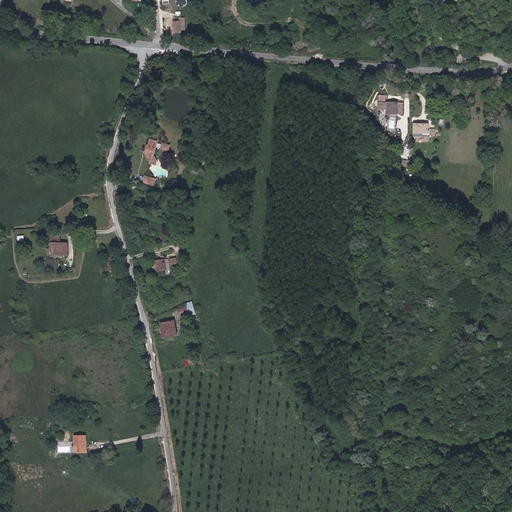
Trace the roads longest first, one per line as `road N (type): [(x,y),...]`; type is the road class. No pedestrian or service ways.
road 1 (unclassified): [(155,44),(118,131),(109,191),(148,343),(173,511)]
road 2 (tertiary): [(511,66),(480,73),(155,44)]
road 3 (tertiary): [(155,44),(0,28)]
